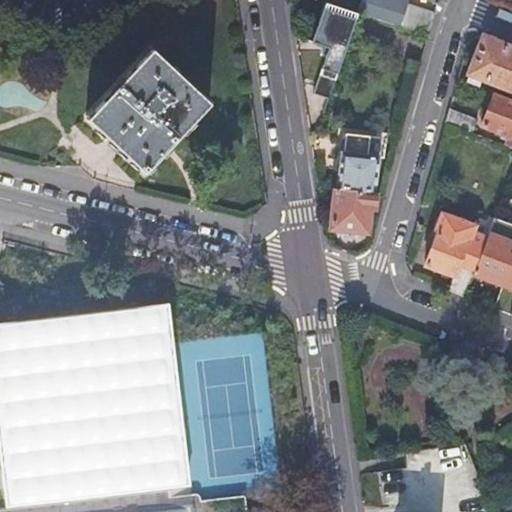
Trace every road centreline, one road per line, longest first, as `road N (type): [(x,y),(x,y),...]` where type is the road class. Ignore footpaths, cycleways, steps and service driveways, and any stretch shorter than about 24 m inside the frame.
road 1 (residential): [(0,189),(309,264)]
road 2 (residential): [(368,277),(459,5)]
road 3 (tertiary): [(270,0),(309,264)]
road 4 (tertiary): [(309,264),(344,511)]
road 5 (residential): [(368,277),(395,297),(511,344)]
